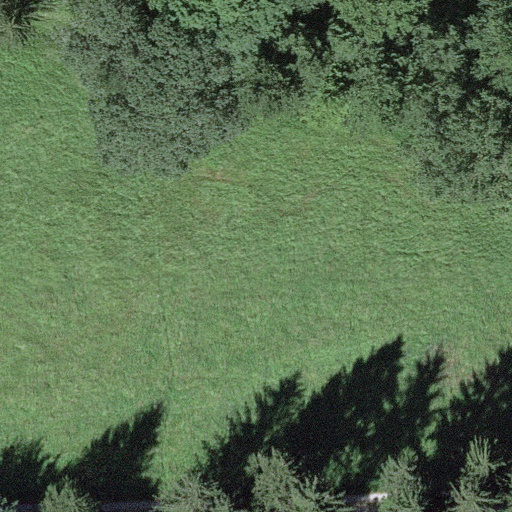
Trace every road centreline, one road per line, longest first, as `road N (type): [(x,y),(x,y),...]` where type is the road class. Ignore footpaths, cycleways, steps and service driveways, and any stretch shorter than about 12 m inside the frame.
road 1 (track): [(0,3),(511,86)]
road 2 (track): [(376,511),(511,506)]
